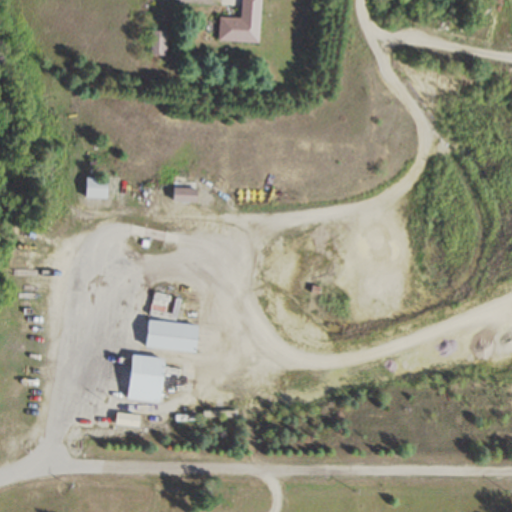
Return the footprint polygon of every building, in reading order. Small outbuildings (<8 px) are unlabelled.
[(258,0),(238,0),(237,19),(217,18),(216,42),(257,44),(258,0)] [(163,56),(163,34),(151,34),(151,56),(163,56)] [(84,199),(105,199),(105,178),(84,178),(84,199)] [(195,189),(173,189),(173,203),(195,203),(195,189)] [(147,322),(144,349),(196,354),(198,327),(147,322)] [(130,357),(126,401),(160,404),(164,360),(130,357)] [(115,427),(137,427),(137,415),(115,415),(115,427)]
